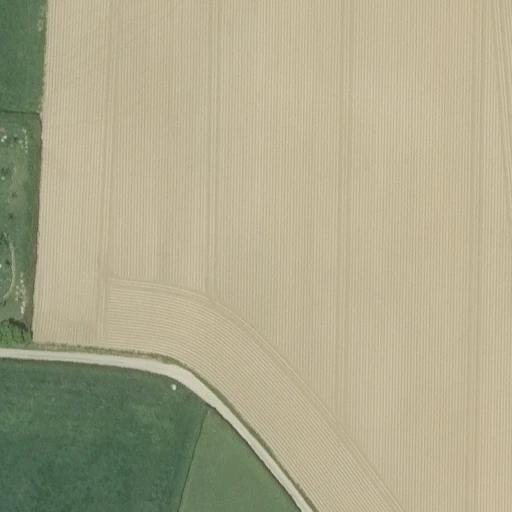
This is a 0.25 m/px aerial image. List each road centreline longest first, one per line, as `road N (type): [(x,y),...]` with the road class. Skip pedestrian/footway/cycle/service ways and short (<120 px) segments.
road 1 (unclassified): [(0,353),(154,366),(200,390)]
road 2 (track): [(200,390),(290,491)]
